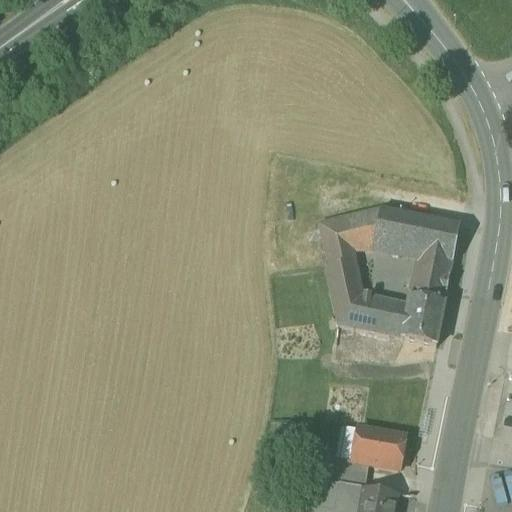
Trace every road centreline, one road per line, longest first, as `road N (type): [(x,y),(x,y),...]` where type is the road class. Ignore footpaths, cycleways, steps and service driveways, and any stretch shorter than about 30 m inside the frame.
road 1 (residential): [(449,511),(499,205),(482,108)]
road 2 (residential): [(482,108),(402,0)]
